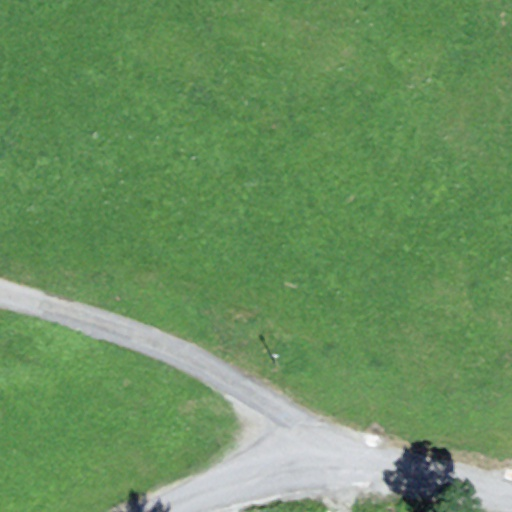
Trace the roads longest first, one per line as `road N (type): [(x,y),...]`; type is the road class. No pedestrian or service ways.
road 1 (unclassified): [(326,475),(270,411),(225,380),(165,348),(0,297)]
road 2 (unclassified): [(326,475),(393,475),(511,495)]
road 3 (unclassified): [(169,511),(326,475)]
